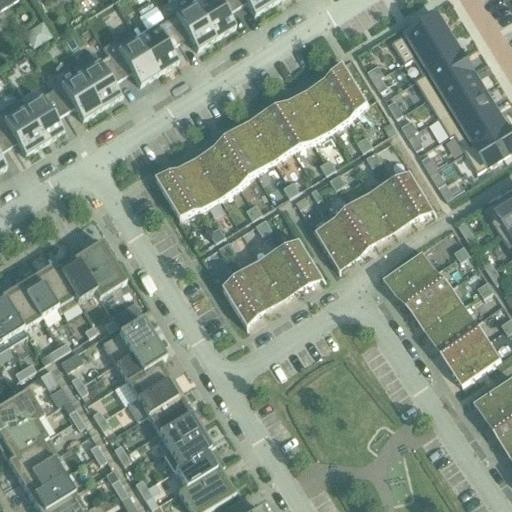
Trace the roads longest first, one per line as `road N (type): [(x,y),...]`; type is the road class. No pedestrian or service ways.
road 1 (residential): [(505,511),(371,318),(351,308),(224,384)]
road 2 (residential): [(89,166),(362,0)]
road 3 (residential): [(89,166),(224,384)]
road 4 (residential): [(224,384),(304,511)]
